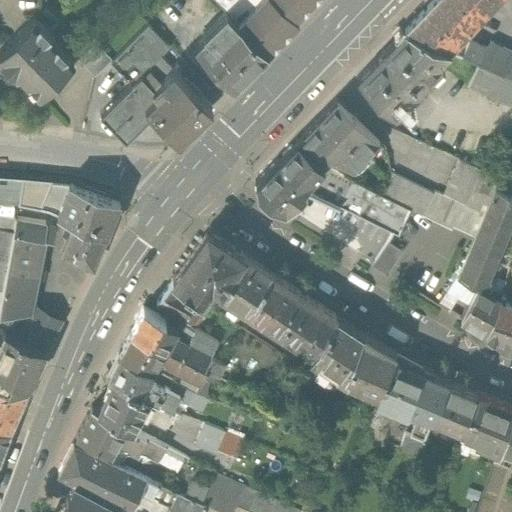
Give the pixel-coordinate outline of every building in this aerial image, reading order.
[(216,0),(228,12),(266,51),(267,52),(298,20),(295,18),(312,0),(216,0)] [(432,0),(428,5),(447,22),(454,16),(466,28),(492,0),(432,0)] [(447,22),(428,5),(404,29),(415,34),(447,47),(460,34),(466,28),(454,16),(447,22)] [(266,51),(228,12),(194,44),(233,84),(266,51)] [(33,17),(0,49),(0,60),(12,73),(18,73),(39,94),(73,60),(53,40),(55,38),(33,17)] [(148,24),(109,63),(130,84),(160,55),(169,46),(148,24)] [(404,29),(356,78),(394,113),(440,66),(434,60),(447,47),(415,34),(404,29)] [(460,34),(447,47),(461,53),(466,40),(460,34)] [(511,52),(489,41),(484,45),(467,38),(466,40),(461,53),(471,57),(499,71),(511,77),(511,76),(511,52)] [(130,84),(100,114),(124,139),(152,111),(178,138),(210,107),(160,55),(130,84)] [(511,76),(511,77),(499,71),(489,94),(511,104),(511,76)] [(62,84),(89,84),(89,75),(61,76),(62,84)] [(361,125),(336,99),(317,118),(344,143),(364,154),(379,138),(361,125)] [(344,143),(317,118),(296,140),(322,164),(333,153),(352,165),(364,154),(344,143)] [(296,140),(256,179),(256,191),(284,208),(304,188),(301,185),(322,164),(296,140)] [(459,157),(443,192),(465,202),(480,169),(481,167),(459,157)] [(381,193),(322,164),(301,185),(304,188),(337,203),(338,202),(395,230),(408,206),(381,193)] [(464,204),(455,225),(474,233),(498,177),(480,169),(465,202),(464,204)] [(433,192),(391,172),(381,193),(408,206),(422,213),(433,192)] [(69,181),(0,174),(0,201),(19,203),(46,209),(57,213),(69,181)] [(474,233),(459,271),(456,274),(484,288),(489,277),(487,276),(494,259),(511,219),(511,181),(499,175),(474,233)] [(119,199),(69,181),(57,213),(75,220),(106,232),(119,199)] [(464,204),(434,191),(433,192),(422,213),(453,229),(455,225),(464,204)] [(2,290),(0,303),(0,310),(29,309),(33,291),(45,224),(16,218),(13,230),(2,290)] [(106,232),(75,220),(62,251),(93,264),(106,232)] [(13,230),(0,227),(0,289),(2,290),(13,230)] [(242,254),(206,230),(171,279),(182,287),(210,305),(218,293),(217,292),(242,254)] [(387,242),(372,264),(388,274),(401,251),(387,242)] [(269,272),(242,254),(217,292),(218,293),(245,309),(269,272)] [(500,261),(494,259),(487,276),(489,277),(494,275),(500,261)] [(245,309),(244,311),(310,353),(335,315),(269,272),(245,309)] [(484,288),(456,274),(438,304),(485,334),(499,301),(498,301),(500,294),(492,287),(490,291),(484,288)] [(182,287),(171,279),(156,301),(184,318),(189,310),(194,303),(179,292),(182,287)] [(82,285),(33,291),(29,309),(72,304),(82,285)] [(511,305),(499,301),(485,334),(494,338),(493,338),(511,344),(511,341),(511,305)] [(174,324),(143,306),(131,330),(180,356),(186,343),(176,338),(168,338),(174,324)] [(203,316),(189,310),(184,318),(183,320),(195,327),(216,340),(219,341),(223,334),(201,321),(203,316)] [(361,333),(335,316),(310,355),(342,376),(359,338),(361,333)] [(216,340),(195,327),(186,343),(180,356),(202,368),(216,340)] [(48,349),(4,329),(0,338),(0,369),(2,371),(0,375),(0,390),(27,390),(48,349)] [(180,356),(131,330),(119,353),(152,371),(158,359),(161,362),(199,382),(206,370),(202,368),(180,356)] [(388,350),(359,338),(342,376),(340,379),(371,392),(387,352),(388,350)] [(405,407),(422,366),(387,352),(371,392),(405,407)] [(152,371),(119,353),(107,375),(113,378),(171,408),(177,399),(180,395),(170,389),(165,387),(162,389),(152,383),(147,382),(152,371)] [(226,371),(214,365),(211,372),(223,377),(226,371)] [(432,371),(422,366),(405,407),(415,412),(416,411),(422,414),(431,418),(447,380),(431,374),(432,371)] [(171,408),(113,378),(98,409),(131,427),(140,410),(169,425),(176,411),(171,408)] [(478,393),(447,380),(431,418),(464,431),(478,393)] [(186,389),(174,382),(170,389),(180,395),(177,399),(188,405),(195,392),(186,389)] [(0,390),(0,416),(13,421),(27,390),(0,390)] [(511,411),(511,407),(478,393),(464,431),(475,436),(473,440),(498,450),(511,411)] [(98,409),(91,406),(76,436),(110,452),(119,435),(130,441),(128,444),(159,459),(166,445),(131,427),(98,409)] [(511,411),(498,450),(511,455),(511,454),(511,411)] [(420,418),(416,420),(411,433),(424,438),(431,418),(422,414),(420,418)] [(13,421),(0,416),(0,426),(9,430),(13,421)] [(223,431),(203,423),(192,445),(212,453),(223,431)] [(0,426),(0,453),(9,430),(0,426)] [(147,476),(73,441),(58,471),(71,479),(118,504),(129,510),(147,476)] [(166,445),(159,459),(178,469),(185,455),(166,445)] [(245,486),(213,473),(200,502),(200,503),(205,506),(216,511),(233,511),(236,506),(245,486)] [(200,502),(147,476),(129,510),(133,511),(202,511),(205,506),(200,503),(200,502)] [(114,511),(118,504),(71,479),(63,494),(57,511),(114,511)] [(297,511),(299,509),(245,486),(236,506),(249,511),(297,511)]
